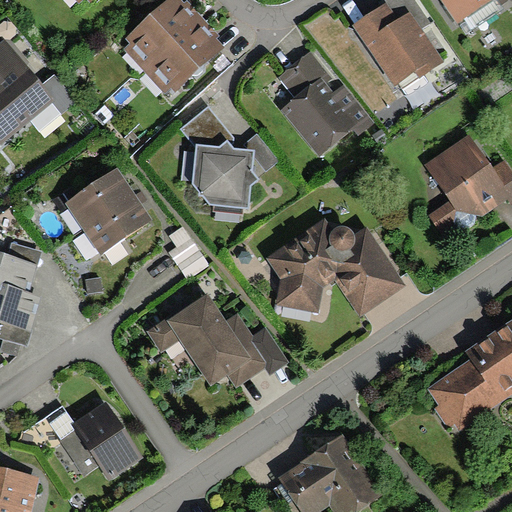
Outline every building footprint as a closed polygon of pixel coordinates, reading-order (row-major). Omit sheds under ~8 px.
[(428,29),(408,0),(385,0),(375,6),(380,14),(349,34),(391,97),(433,69),(413,39),(428,29)] [(435,0),(456,32),(502,2),(500,0),(435,0)] [(216,48),(170,2),(119,53),(165,99),(216,48)] [(0,146),(46,107),(0,48),(0,146)] [(308,60),(265,97),(320,160),(346,137),(351,142),(367,129),(308,60)] [(249,163),(204,113),(176,135),(192,156),(189,195),(204,215),(245,217),(249,163)] [(486,180),(463,148),(429,171),(467,227),(501,204),(505,210),(511,205),(511,187),(501,170),(486,180)] [(65,215),(95,259),(145,226),(115,182),(65,215)] [(324,228),(263,268),(278,288),(277,310),(315,314),(316,292),(331,283),(355,317),(394,292),(360,239),(341,253),(324,228)] [(36,268),(0,257),(0,348),(17,354),(22,336),(28,338),(39,300),(28,297),(36,268)] [(215,328),(202,309),(167,333),(206,390),(225,377),(233,389),(260,371),(265,378),(283,365),(262,334),(249,343),(232,317),(215,328)] [(472,371),(431,397),(450,429),(511,395),(511,331),(466,360),(472,371)] [(141,464),(100,410),(73,430),(58,410),(31,430),(75,488),(96,472),(109,488),(141,464)] [(334,455),(281,489),(296,511),(312,511),(326,504),(331,511),(355,511),(366,505),(334,455)] [(29,511),(36,485),(0,476),(0,511),(29,511)]
